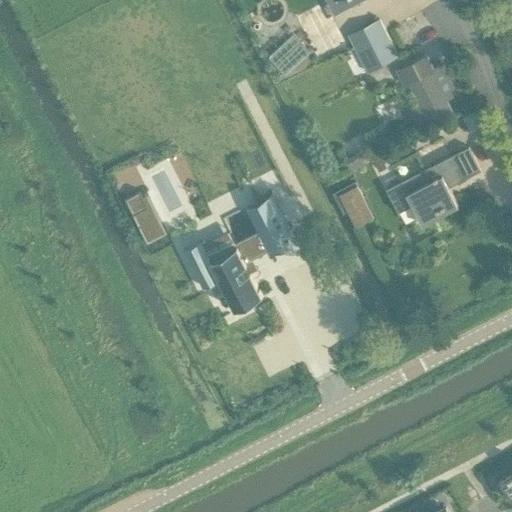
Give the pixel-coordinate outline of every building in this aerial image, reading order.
[(379,18),(349,34),(369,72),(399,57),(379,18)] [(436,70),(427,53),(396,69),(405,86),(417,80),(427,100),(414,106),(424,126),(452,112),(446,99),(463,91),(449,63),(436,70)] [(488,108),(467,119),(485,155),(506,144),(488,108)] [(450,186),(480,171),(468,148),(387,189),(399,212),(414,205),(423,222),(459,204),(450,186)] [(381,156),(374,159),(379,170),(386,166),(381,156)] [(358,184),(340,193),(356,225),(374,216),(358,184)] [(140,190),(126,198),(148,241),(167,231),(148,194),(143,197),(140,190)] [(203,243),(185,251),(202,284),(218,275),(232,304),(261,290),(246,261),(269,249),(271,254),(297,240),(275,198),(249,211),(258,229),(209,254),(203,243)] [(292,249),(293,269),(308,269),(308,248),(292,249)] [(511,473),(499,482),(507,494),(510,492),(511,495),(511,473)]
